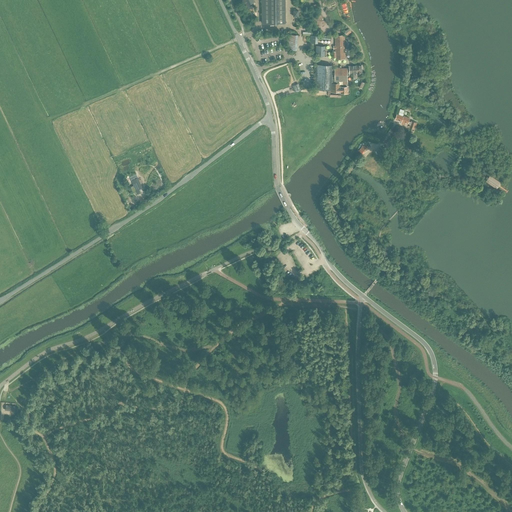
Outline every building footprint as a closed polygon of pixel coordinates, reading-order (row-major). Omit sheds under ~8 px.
[(262,0),(263,18),(276,18),(285,18),(285,23),(287,23),(286,0),(262,0)] [(297,35),(293,35),(293,39),(289,38),(288,46),(294,46),(294,50),(297,50),(297,35)] [(333,52),(333,57),(336,57),(336,58),(336,59),(345,59),(345,53),(345,52),(345,49),(344,45),(345,45),(345,41),(344,36),(342,36),(342,35),(337,35),(337,36),(336,36),(335,36),(335,45),(336,45),(336,46),(334,46),(334,49),(335,49),(335,50),(333,50),(333,52)] [(316,51),(316,56),(324,56),(324,51),(320,51),(320,46),(316,46),(316,51)] [(315,88),(314,89),(328,90),(330,90),(330,89),(331,89),(331,92),(339,92),(339,94),(347,94),(347,87),(341,87),(340,86),(339,86),(339,85),(339,84),(339,81),(343,81),(343,85),(348,85),(348,81),(347,81),(347,77),(348,76),(349,76),(349,75),(353,75),(353,74),(358,73),(358,74),(362,73),(362,65),(357,65),(348,66),(348,68),(335,68),(335,70),(331,70),(332,65),(316,65),(315,88)] [(301,89),(299,83),(292,85),(295,92),(301,89)] [(397,114),(395,119),(397,120),(397,121),(401,122),(401,124),(404,125),(405,122),(408,124),(410,119),(403,117),(403,116),(405,111),(400,109),(398,115),(397,114)] [(136,174),(130,177),(131,181),(134,186),(132,186),(131,188),(133,192),(135,193),(137,192),(137,193),(140,192),(139,189),(142,188),(138,178),(136,174)] [(499,183),(490,177),(487,181),(496,187),(499,183)]
